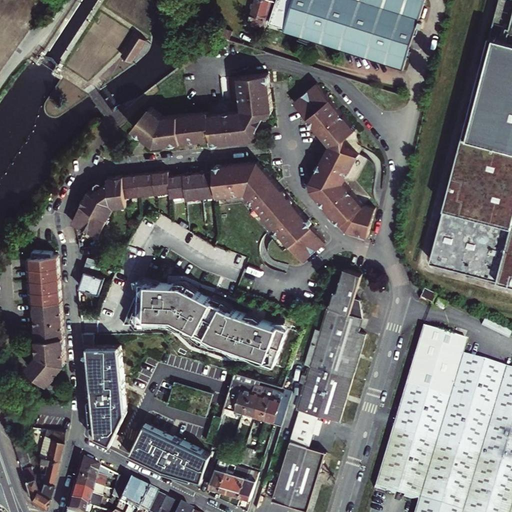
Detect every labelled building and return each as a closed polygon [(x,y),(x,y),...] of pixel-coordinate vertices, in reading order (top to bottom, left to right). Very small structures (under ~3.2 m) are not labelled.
[(270,0),(263,25),(275,29),(272,37),(276,39),(279,30),(278,30),(286,4),(273,0),(270,0)] [(439,0),(307,0),(296,35),(314,40),(312,44),(319,47),(321,42),(417,72),(439,0)] [(511,0),(502,0),(484,69),(482,68),(477,87),(479,88),(469,125),(468,125),(465,134),(466,134),(456,173),(454,173),(450,188),(451,189),(447,207),(445,206),(443,215),(444,216),(433,260),(511,281),(511,0)] [(15,29),(0,19),(0,42),(2,44),(0,46),(0,53),(12,62),(28,38),(15,29)] [(139,34),(126,55),(132,59),(145,37),(139,34)] [(93,66),(85,79),(91,83),(99,70),(93,66)] [(266,131),(268,128),(271,121),(273,118),(276,120),(281,112),(279,76),(249,78),(250,111),(217,113),(217,112),(173,115),(159,103),(141,123),(162,141),(218,138),(218,143),(263,141),(268,132),(266,131)] [(363,130),(328,85),(304,103),(338,147),(317,184),(317,192),(349,234),(370,242),(381,213),(369,208),(350,185),(365,159),(353,151),(352,139),(363,130)] [(252,193),(308,263),(331,245),(271,169),(269,171),(258,167),(258,163),(221,166),(221,171),(213,172),(208,172),(198,173),(193,174),(176,175),(176,169),(114,173),(114,177),(109,180),(106,177),(104,177),(102,179),(101,180),(102,185),(99,188),(96,187),(77,216),(103,232),(121,203),(133,202),(133,193),(178,189),(178,194),(193,193),(193,198),(252,193)] [(269,171),(271,169),(266,163),(258,163),(258,167),(269,171)] [(164,216),(157,229),(180,243),(188,230),(164,216)] [(134,240),(127,235),(121,238),(118,243),(118,248),(123,251),(129,250),(132,244),(134,240)] [(195,253),(206,257),(211,244),(199,240),(195,253)] [(33,262),(33,264),(34,272),(64,270),(64,268),(63,259),(58,259),(58,256),(38,254),(39,260),(36,261),(36,262),(33,262)] [(88,273),(89,273),(101,277),(105,265),(92,260),(88,273)] [(305,379),(301,392),(321,400),(349,409),(374,336),(366,334),(371,320),(365,302),(361,301),(370,274),(352,267),(343,294),(341,293),(336,308),(335,307),(330,321),(325,320),(305,379)] [(38,283),(38,284),(65,282),(65,281),(64,270),(34,272),(35,280),(35,283),(38,283)] [(110,279),(101,277),(89,273),(86,289),(105,295),(110,279)] [(275,365),(287,328),(233,310),(184,283),(142,280),(125,323),(148,325),(148,320),(175,321),(215,342),(275,365)] [(35,287),(36,296),(66,293),(65,282),(38,284),(38,285),(35,285),(35,287)] [(434,296),(422,290),(417,298),(429,304),(434,296)] [(66,293),(36,296),(36,303),(37,306),(40,306),(40,307),(67,305),(66,294),(66,293)] [(435,300),(433,306),(442,310),(444,304),(435,300)] [(67,305),(40,307),(44,362),(35,372),(54,389),(72,370),(67,305)] [(426,329),(377,492),(422,504),(419,511),(511,511),(511,370),(467,357),(471,343),(426,329)] [(97,336),(86,336),(88,348),(98,348),(97,336)] [(98,440),(116,449),(132,414),(124,347),(88,348),(93,392),(98,440)] [(276,384),(244,374),(233,409),(239,411),(242,412),(251,382),(262,385),(268,387),(271,388),(274,389),(276,384)] [(260,392),(262,385),(251,382),(242,412),(253,415),(260,392)] [(175,408),(214,420),(221,396),(182,384),(175,408)] [(290,394),(290,396),(281,424),(287,426),(298,391),(291,389),(290,394)] [(269,395),(260,392),(253,415),(262,418),(269,395)] [(318,432),(323,419),(324,416),(344,423),(349,409),(321,400),(301,392),(296,406),(305,410),(275,499),(310,511),(330,452),(313,446),(318,432)] [(281,424),(290,396),(290,394),(287,393),(285,400),(279,398),(272,421),(281,424)] [(279,398),(269,395),(262,418),(272,421),(279,398)] [(23,428),(29,418),(20,412),(16,419),(20,434),(21,433),(21,432),(23,428)] [(221,418),(213,444),(221,447),(229,421),(221,418)] [(329,421),(323,419),(318,432),(324,435),(329,421)] [(153,426),(137,458),(171,475),(209,487),(218,458),(153,426)] [(53,430),(51,439),(53,440),(70,444),(71,440),(72,434),(53,430)] [(25,437),(21,432),(21,433),(20,434),(16,442),(24,465),(27,475),(37,472),(25,437)] [(51,439),(46,458),(65,463),(70,444),(53,440),(51,439)] [(242,463),(247,465),(250,456),(242,454),(239,462),(242,463)] [(257,468),(260,459),(250,456),(247,465),(256,468),(257,468)] [(46,458),(46,465),(53,467),(49,483),(59,486),(65,463),(46,458)] [(235,469),(238,462),(227,458),(217,488),(228,491),(235,469)] [(267,471),(269,462),(260,459),(257,468),(267,471)] [(239,462),(238,462),(235,469),(245,472),(246,470),(241,469),(242,467),(241,466),(242,463),(239,462)] [(228,491),(247,498),(256,468),(247,465),(242,463),(241,466),(242,467),(241,469),(246,470),(245,472),(235,469),(228,491)] [(75,466),(72,477),(92,482),(95,475),(75,466)] [(257,501),(267,471),(257,468),(256,468),(247,498),(257,501)] [(38,477),(28,480),(35,500),(53,511),(59,486),(49,483),(48,486),(40,484),(38,477)] [(72,477),(69,486),(97,494),(100,484),(98,484),(92,482),(72,477)] [(69,486),(67,496),(94,504),(95,504),(98,494),(97,494),(69,486)] [(123,490),(112,487),(109,497),(119,500),(123,490)] [(123,490),(119,500),(115,509),(121,511),(120,511),(124,511),(134,493),(124,489),(123,490)] [(136,511),(143,497),(134,493),(124,511),(136,511)] [(94,504),(67,496),(63,508),(76,511),(98,511),(92,510),(94,504)] [(119,500),(109,497),(106,507),(115,509),(119,500)] [(147,511),(152,502),(143,497),(136,511),(147,511)]
